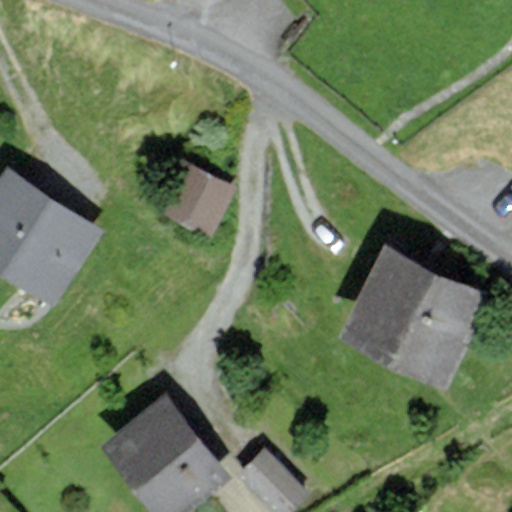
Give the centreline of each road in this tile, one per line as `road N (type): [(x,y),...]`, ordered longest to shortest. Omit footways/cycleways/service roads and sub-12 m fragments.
road 1 (residential): [(511,263),(263,79),(176,35),(75,0)]
road 2 (track): [(337,249),(297,188),(280,135),(289,96)]
